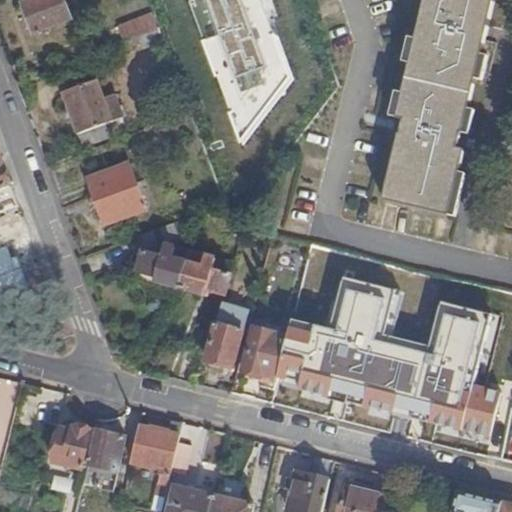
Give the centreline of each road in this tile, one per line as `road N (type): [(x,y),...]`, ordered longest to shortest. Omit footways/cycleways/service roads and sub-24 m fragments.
road 1 (residential): [(511,483),(101,382)]
road 2 (residential): [(101,382),(0,99)]
